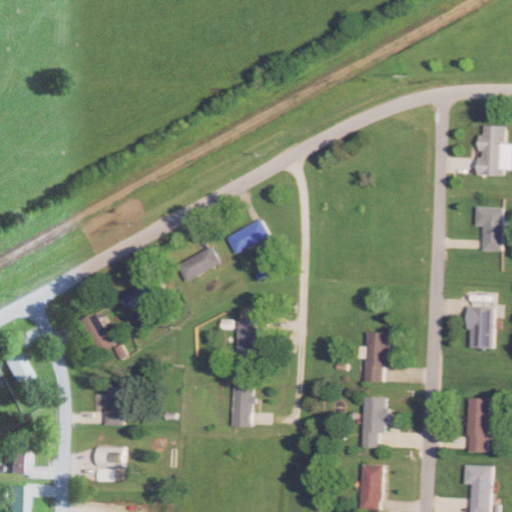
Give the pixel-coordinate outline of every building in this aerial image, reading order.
[(509,124),(484,124),(484,173),(509,173),(509,124)] [(487,224),(487,249),(507,250),(507,206),(479,205),(479,224),(487,224)] [(231,236),(240,252),(273,235),(265,218),(231,236)] [(182,264),(191,281),(224,262),(215,246),(182,264)] [(139,311),(169,293),(159,276),(129,294),(139,311)] [(473,347),(498,347),(498,305),(473,305),(473,347)] [(85,318),(99,352),(116,345),(103,311),(85,318)] [(263,317),(240,317),(240,356),(263,356),(263,317)] [(391,381),(392,331),(371,330),(369,381),(391,381)] [(4,356),(18,386),(35,378),(21,348),(4,356)] [(236,424),(257,425),(257,376),(237,376),(236,424)] [(110,424),(130,424),(130,385),(110,385),(110,424)] [(367,446),(383,446),(383,432),(392,432),(392,396),(367,396),(367,446)] [(472,397),(471,450),(493,450),(493,397),(472,397)] [(12,472),(31,472),(31,436),(12,436),(12,472)] [(130,447),(101,447),(101,465),(130,465),(130,447)] [(386,464),(366,464),(366,508),(386,508),(386,464)] [(495,511),(497,464),(469,464),(468,483),(476,483),(475,511),(495,511)] [(28,511),(29,484),(10,484),(9,511),(28,511)]
